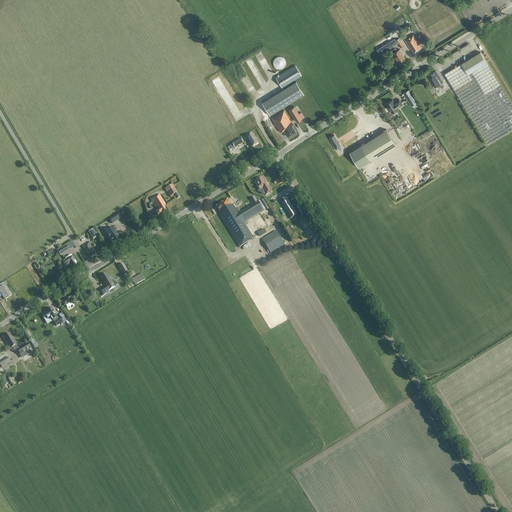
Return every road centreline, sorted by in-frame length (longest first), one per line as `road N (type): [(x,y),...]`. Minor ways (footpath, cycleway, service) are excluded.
road 1 (unclassified): [(496,511),(277,154)]
road 2 (tertiary): [(277,154),(511,9)]
road 3 (tertiary): [(91,269),(277,154)]
road 4 (unclassified): [(91,269),(0,112)]
road 5 (track): [(247,103),(182,0)]
